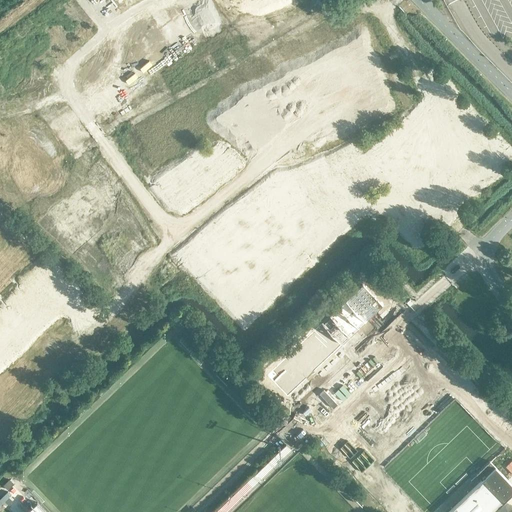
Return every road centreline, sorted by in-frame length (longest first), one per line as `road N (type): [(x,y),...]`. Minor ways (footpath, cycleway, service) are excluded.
road 1 (residential): [(179,233),(66,90),(69,68),(83,52),(154,0)]
road 2 (residential): [(305,126),(179,233)]
road 3 (unclassified): [(511,93),(419,0)]
road 4 (unknown): [(98,39),(157,111),(125,127)]
